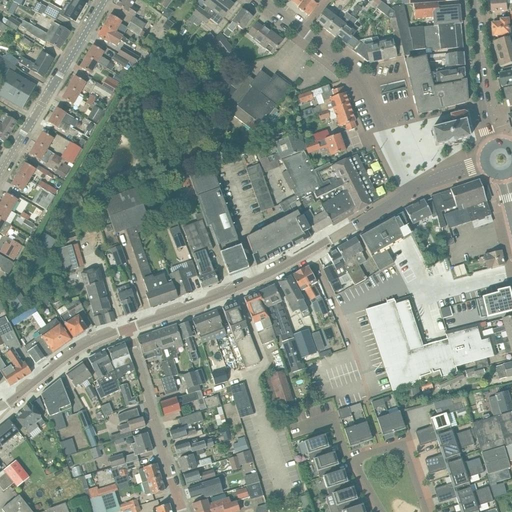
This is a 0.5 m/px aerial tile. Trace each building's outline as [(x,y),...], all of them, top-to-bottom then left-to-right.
[(69,21),(70,19),(75,22),(86,4),(78,0),(72,0),(69,5),(66,3),(59,14),(48,8),(50,5),(43,2),(42,4),(38,2),(37,1),(33,9),(42,13),(56,21),(59,15),(63,17),(69,21)] [(119,0),(116,5),(125,11),(134,16),(138,10),(131,6),(134,1),(132,0),(119,0)] [(158,0),(156,2),(166,9),(172,0),(158,0)] [(198,7),(192,14),(188,19),(198,26),(202,21),(206,24),(210,19),(218,25),(223,19),(233,5),(226,0),(207,0),(206,2),(203,0),(199,0),(195,5),(198,7)] [(297,0),(295,3),(299,6),(298,8),(308,16),(320,0),(297,0)] [(490,0),(492,12),(511,10),(511,3),(508,3),(507,0),(490,0)] [(434,27),(460,24),(461,24),(459,6),(438,8),(438,2),(442,2),(442,1),(438,2),(413,4),(414,19),(433,18),(434,27)] [(377,7),(378,7),(376,9),(385,15),(390,9),(381,2),(378,5),(377,7)] [(393,6),(396,18),(402,46),(404,56),(415,55),(414,50),(424,48),(432,48),(432,51),(452,49),(462,48),(460,24),(434,27),(408,28),(403,4),(401,4),(393,6)] [(242,9),(236,17),(223,34),(228,38),(237,26),(243,30),(252,17),(242,9)] [(316,23),(326,30),(336,17),(326,10),(316,23)] [(493,23),(494,37),(501,36),(502,40),(511,37),(511,10),(511,11),(511,18),(501,20),(501,23),(493,23)] [(336,17),(326,30),(335,38),(351,17),(352,16),(350,15),(347,12),(340,21),(336,17)] [(111,15),(104,26),(122,36),(127,28),(120,23),(121,21),(111,15)] [(130,22),(142,31),(146,24),(133,16),(130,22)] [(351,17),(335,38),(345,45),(347,47),(354,37),(353,36),(355,32),(358,28),(354,24),(357,20),(353,18),(352,16),(351,17)] [(5,24),(8,26),(13,29),(16,31),(20,23),(10,17),(8,20),(4,18),(1,21),(5,24)] [(396,47),(398,57),(404,56),(402,46),(396,18),(390,20),(396,47)] [(30,35),(37,38),(45,43),(46,42),(59,49),(65,40),(62,38),(61,40),(54,36),(53,38),(46,34),(43,32),(35,27),(23,21),(21,26),(22,27),(26,30),(26,31),(30,33),(30,35)] [(46,34),(43,32),(46,34),(53,38),(54,36),(61,40),(62,38),(65,40),(70,32),(53,22),(46,34)] [(130,22),(126,28),(138,36),(142,31),(130,22)] [(166,22),(163,27),(168,31),(172,25),(166,22)] [(253,39),(264,48),(272,54),(283,41),(263,26),(262,27),(257,23),(251,31),(249,33),(254,38),(253,39)] [(108,43),(109,42),(117,47),(120,40),(124,43),(130,46),(133,43),(104,26),(98,37),(108,43)] [(219,32),(201,49),(206,54),(219,42),(229,53),(234,49),(219,32)] [(363,44),(356,54),(367,62),(369,62),(369,63),(383,61),(378,40),(378,36),(371,38),(371,39),(360,42),(363,44)] [(23,37),(19,43),(29,50),(33,44),(34,42),(28,38),(27,40),(23,37)] [(347,47),(352,50),(359,41),(354,37),(347,47)] [(391,37),(378,40),(383,61),(396,58),(392,41),(391,37)] [(511,37),(494,42),(498,55),(511,50),(511,37)] [(172,39),(167,47),(172,51),(178,43),(172,39)] [(359,41),(352,50),(356,54),(363,44),(360,42),(359,41)] [(93,46),(86,57),(97,63),(106,68),(109,62),(101,57),(103,52),(93,46)] [(117,54),(129,61),(129,62),(135,76),(139,72),(141,69),(134,65),(134,64),(139,57),(121,47),(117,54)] [(511,50),(498,55),(501,67),(511,64),(511,50)] [(43,77),(53,59),(41,52),(34,65),(21,57),(18,63),(43,77)] [(439,55),(431,56),(431,62),(439,62),(439,60),(441,60),(442,68),(464,66),(463,53),(439,55)] [(114,54),(111,60),(125,68),(128,62),(114,54)] [(28,97),(34,86),(13,74),(17,67),(1,56),(0,55),(0,65),(3,68),(0,73),(0,80),(3,82),(28,97)] [(97,63),(86,57),(80,68),(91,74),(97,63)] [(425,57),(405,62),(408,75),(409,79),(411,87),(418,115),(466,103),(466,102),(465,81),(454,83),(435,87),(433,85),(430,75),(429,71),(425,57)] [(503,78),(501,78),(503,87),(511,85),(511,66),(505,69),(506,73),(502,74),(503,78)] [(127,71),(123,68),(119,75),(124,78),(127,71)] [(444,68),(429,71),(430,75),(433,85),(435,87),(454,83),(465,81),(464,68),(445,71),(444,68)] [(229,96),(231,98),(223,108),(255,133),(268,117),(271,119),(278,110),(275,108),(276,106),(291,87),(274,74),(271,79),(261,71),(253,80),(240,70),(229,84),(228,86),(227,88),(227,91),(228,93),(229,96)] [(116,74),(112,79),(120,84),(123,78),(116,74)] [(75,76),(68,87),(79,94),(83,86),(85,83),(75,76)] [(105,80),(102,86),(113,92),(113,93),(117,87),(105,80)] [(3,82),(0,87),(0,95),(21,108),(27,97),(28,98),(28,97),(3,82)] [(93,88),(110,98),(113,92),(102,86),(97,83),(93,88)] [(73,105),(73,104),(78,107),(84,97),(79,94),(68,87),(62,98),(73,105)] [(318,114),(349,103),(345,93),(342,87),(331,91),(331,92),(323,94),(321,88),(310,91),(298,96),(301,103),(312,99),(312,98),(316,97),(319,105),(315,107),(318,114)] [(345,125),(347,131),(356,128),(354,122),(355,122),(349,103),(318,114),(320,121),(329,117),(330,120),(336,117),(339,127),(345,125)] [(88,117),(97,122),(103,111),(95,106),(88,117)] [(70,126),(74,119),(70,116),(67,114),(56,108),(52,115),(70,126)] [(0,139),(4,142),(16,122),(7,117),(9,115),(4,112),(0,119),(0,120),(3,122),(0,127),(0,139)] [(444,147),(462,143),(461,140),(469,138),(465,122),(466,121),(468,118),(467,113),(464,112),(450,115),(451,119),(443,121),(444,126),(431,129),(436,146),(443,144),(444,147)] [(59,129),(66,133),(70,126),(52,115),(48,123),(59,129)] [(42,132),(36,143),(47,150),(53,139),(42,132)] [(275,142),(280,155),(282,159),(306,150),(300,133),(275,142)] [(340,134),(330,138),(307,146),(308,152),(321,147),(321,149),(327,147),(330,156),(345,151),(340,134)] [(70,150),(64,160),(72,164),(81,149),(70,142),(66,148),(70,150)] [(36,143),(29,154),(38,159),(45,164),(52,153),(47,150),(36,143)] [(282,159),(280,155),(274,158),(273,157),(263,161),(256,146),(254,147),(262,167),(282,159)] [(249,246),(257,266),(311,238),(309,234),(314,231),(315,233),(336,221),(313,171),(313,170),(304,151),(281,160),(287,171),(293,182),(296,188),(292,190),(295,196),(281,204),(279,205),(286,217),(246,238),(249,246)] [(313,171),(336,221),(345,216),(347,218),(372,204),(349,158),(331,167),(329,163),(320,167),(314,171),(313,170),(313,171)] [(24,163),(18,174),(29,180),(35,169),(24,163)] [(55,173),(64,178),(71,166),(64,163),(62,166),(60,165),(55,173)] [(246,168),(261,211),(274,207),(259,163),(246,168)] [(39,171),(46,175),(48,171),(41,167),(39,171)] [(225,267),(229,276),(230,275),(233,273),(236,271),(240,269),(243,269),(247,269),(249,268),(234,227),(233,228),(212,167),(188,174),(192,186),(196,195),(196,197),(197,196),(207,225),(211,224),(214,235),(213,235),(225,267)] [(11,185),(20,190),(22,191),(29,180),(18,174),(11,185)] [(186,184),(184,176),(178,178),(181,186),(186,184)] [(450,190),(432,196),(437,215),(441,228),(446,226),(441,212),(457,207),(458,211),(445,215),(449,229),(461,225),(471,222),(491,214),(486,201),(479,180),(450,189),(450,190)] [(38,185),(55,195),(57,191),(40,181),(38,185)] [(189,198),(196,195),(192,186),(186,189),(189,198)] [(149,221),(137,188),(103,201),(112,224),(114,230),(115,234),(126,230),(148,294),(146,295),(150,308),(178,298),(172,282),(168,284),(165,274),(154,278),(135,226),(149,221)] [(41,189),(33,202),(46,210),(47,208),(54,196),(41,189)] [(6,194),(0,205),(11,211),(18,200),(6,194)] [(437,215),(432,196),(430,197),(431,199),(425,202),(424,200),(405,209),(412,225),(431,215),(432,218),(437,215)] [(24,209),(36,215),(39,209),(28,203),(24,209)] [(0,205),(0,204),(0,219),(5,222),(11,211),(0,205)] [(25,219),(27,220),(29,216),(22,212),(20,216),(25,219)] [(377,227),(388,247),(403,239),(401,234),(409,229),(402,214),(401,214),(401,213),(394,217),(393,217),(379,225),(379,226),(377,227)] [(0,219),(0,232),(5,236),(11,226),(5,222),(0,219)] [(25,219),(23,223),(32,228),(35,225),(29,221),(27,220),(25,219)] [(198,278),(202,289),(218,283),(218,282),(221,281),(217,272),(214,273),(207,252),(212,250),(202,220),(195,223),(183,227),(193,255),(201,277),(198,278)] [(107,232),(114,230),(112,224),(105,226),(107,232)] [(371,257),(379,271),(394,263),(386,249),(388,247),(377,227),(375,228),(374,228),(359,236),(371,257)] [(42,232),(32,248),(46,256),(56,240),(42,232)] [(181,234),(173,238),(177,249),(186,245),(181,234)] [(14,241),(22,246),(25,240),(17,236),(14,241)] [(4,255),(14,260),(22,246),(14,241),(8,238),(5,242),(6,242),(1,252),(5,254),(4,255)] [(345,268),(347,272),(348,273),(355,285),(367,278),(358,265),(366,261),(361,253),(363,252),(356,238),(337,248),(342,257),(340,258),(345,268)] [(443,241),(445,247),(455,244),(453,238),(443,241)] [(77,243),(71,245),(57,249),(64,272),(78,268),(78,267),(84,265),(77,243)] [(111,249),(117,266),(126,263),(119,246),(111,249)] [(340,277),(348,273),(347,272),(345,268),(340,258),(342,257),(337,248),(327,254),(337,270),(340,277)] [(485,262),(487,269),(504,265),(501,251),(488,254),(483,255),(485,262)] [(0,267),(2,269),(1,270),(8,274),(14,264),(0,255),(0,267)] [(169,275),(172,282),(178,298),(181,297),(192,293),(187,279),(193,277),(197,275),(191,260),(180,265),(182,271),(169,275)] [(463,264),(453,267),(456,277),(467,274),(463,264)] [(332,266),(324,270),(332,289),(333,290),(334,293),(342,289),(341,286),(332,266)] [(308,267),(301,271),(316,298),(321,310),(325,309),(321,298),(320,296),(314,285),(317,283),(313,275),(308,267)] [(114,320),(115,320),(112,312),(111,313),(99,269),(82,273),(86,287),(94,317),(93,318),(96,326),(96,324),(114,319),(114,320)] [(302,292),(304,290),(312,303),(316,313),(321,310),(316,298),(301,271),(292,276),(297,284),(302,292)] [(293,314),(299,310),(300,313),(303,318),(310,315),(308,310),(298,292),(290,277),(278,283),(286,297),(284,298),(288,305),(293,314)] [(118,295),(125,317),(136,313),(135,310),(138,309),(135,299),(131,290),(130,290),(128,285),(116,289),(118,295)] [(274,286),(258,293),(264,305),(266,310),(269,317),(276,337),(280,335),(282,342),(294,338),(285,313),(284,310),(281,302),(274,286)] [(497,293),(480,298),(484,318),(511,311),(511,294),(510,288),(497,291),(497,292),(497,293)] [(258,293),(244,299),(262,345),(276,340),(275,337),(276,337),(269,317),(266,310),(264,305),(258,293)] [(426,345),(410,296),(366,310),(393,391),(457,373),(456,367),(475,361),(486,358),(496,355),(491,336),(484,338),(482,332),(480,323),(473,325),(445,332),(447,339),(426,345)] [(23,297),(12,305),(15,311),(27,303),(23,297)] [(65,324),(68,330),(73,338),(87,330),(78,316),(76,314),(83,310),(79,301),(79,300),(64,306),(57,311),(61,316),(60,316),(65,324)] [(260,362),(237,302),(222,308),(245,368),(260,362)] [(22,314),(25,319),(37,312),(34,306),(22,314)] [(215,339),(226,334),(217,310),(206,314),(215,339)] [(11,320),(14,326),(25,319),(22,314),(11,320)] [(202,344),(215,339),(206,314),(192,320),(202,344)] [(484,338),(491,336),(491,335),(505,331),(511,329),(511,316),(503,319),(505,326),(482,332),(484,338)] [(56,319),(46,326),(53,336),(55,335),(63,346),(71,340),(56,319)] [(12,364),(11,364),(14,370),(13,371),(20,380),(31,373),(24,362),(23,363),(14,350),(21,347),(9,323),(3,326),(0,320),(0,336),(4,345),(8,353),(6,354),(12,364)] [(186,347),(190,361),(191,362),(194,363),(197,362),(198,360),(196,352),(197,352),(192,338),(196,337),(193,327),(191,328),(189,322),(179,325),(182,335),(184,341),(186,340),(188,346),(186,347)] [(176,325),(164,329),(174,359),(177,358),(176,354),(178,353),(176,347),(182,345),(176,325)] [(41,335),(37,338),(48,356),(63,346),(55,335),(53,336),(46,326),(38,331),(41,335)] [(164,329),(152,333),(155,344),(160,343),(161,348),(162,348),(161,349),(165,362),(168,361),(173,376),(178,375),(173,359),(174,359),(164,329)] [(308,329),(293,335),(297,346),(301,359),(316,353),(309,331),(308,329)] [(511,329),(505,331),(507,338),(495,341),(497,345),(503,343),(503,344),(511,341),(511,329)] [(152,333),(137,338),(144,360),(154,357),(155,357),(153,350),(161,348),(160,343),(155,344),(152,333)] [(317,348),(320,347),(316,335),(317,334),(316,333),(312,334),(313,336),(317,348)] [(320,347),(321,346),(322,350),(327,349),(325,345),(324,345),(320,333),(317,334),(316,335),(320,347)] [(27,352),(36,364),(48,356),(37,338),(34,340),(24,347),(27,352)] [(511,341),(503,344),(504,349),(498,351),(500,356),(511,351),(511,341)] [(118,380),(124,378),(123,375),(134,370),(132,362),(124,342),(108,349),(118,380)] [(297,346),(285,351),(293,373),(298,371),(300,376),(306,374),(301,359),(297,346)] [(101,399),(120,389),(119,386),(117,380),(118,380),(108,349),(107,349),(108,349),(105,351),(105,350),(88,358),(92,367),(98,379),(96,380),(99,387),(96,389),(101,399)] [(0,371),(4,378),(6,380),(10,387),(20,380),(13,371),(14,370),(11,364),(10,365),(10,366),(7,368),(0,357),(0,371)] [(486,358),(475,361),(477,369),(488,366),(486,358)] [(166,377),(160,379),(165,395),(177,391),(173,377),(173,376),(168,361),(165,362),(161,364),(166,377)] [(511,362),(496,367),(500,380),(511,376),(511,362)] [(66,375),(71,383),(76,389),(92,377),(88,371),(82,363),(66,375)] [(474,371),(473,368),(465,371),(467,378),(475,375),(484,372),(483,368),(474,371)] [(225,370),(212,374),(216,386),(228,382),(225,370)] [(186,389),(188,394),(188,395),(201,390),(199,385),(194,371),(183,375),(188,389),(186,389)] [(283,371),(261,378),(272,413),(287,408),(285,403),(293,401),(283,371)] [(464,378),(462,373),(438,384),(440,389),(464,378)] [(60,379),(40,395),(50,417),(72,409),(60,379)] [(421,385),(423,395),(433,392),(430,382),(421,385)] [(232,395),(246,391),(244,383),(230,387),(232,395)] [(120,389),(126,407),(138,404),(136,397),(131,398),(127,384),(119,386),(120,389)] [(91,386),(86,389),(91,399),(97,396),(91,386)] [(417,386),(412,387),(412,389),(413,395),(420,394),(418,387),(417,386)] [(170,400),(160,403),(164,416),(180,411),(178,406),(203,398),(201,390),(188,395),(188,394),(176,398),(170,400)] [(232,395),(235,403),(248,399),(246,391),(232,395)] [(489,399),(492,409),(491,410),(493,415),(511,410),(511,402),(511,403),(508,392),(496,395),(496,396),(489,399)] [(221,406),(218,396),(204,400),(208,410),(221,406)] [(32,404),(39,414),(44,410),(39,398),(32,404)] [(235,403),(237,411),(251,407),(248,399),(235,403)] [(105,417),(113,414),(109,403),(101,406),(105,417)] [(432,426),(415,432),(417,439),(451,428),(456,427),(452,413),(463,409),(461,403),(435,409),(438,416),(430,419),(432,426)] [(15,417),(21,424),(29,434),(38,427),(36,424),(38,422),(42,427),(45,424),(37,414),(38,413),(35,409),(34,410),(29,404),(23,409),(23,410),(15,417)] [(217,408),(219,414),(214,416),(217,425),(222,424),(221,423),(226,422),(221,407),(217,408)] [(237,411),(240,419),(253,415),(251,407),(237,411)] [(337,411),(340,420),(352,416),(349,407),(337,411)] [(127,420),(127,421),(139,417),(137,409),(123,413),(117,416),(119,423),(127,420)] [(78,413),(85,429),(92,426),(85,410),(78,413)] [(499,471),(507,469),(510,468),(509,464),(505,452),(504,447),(511,445),(511,444),(511,411),(502,414),(473,423),(487,475),(495,472),(499,471)] [(181,427),(179,428),(169,431),(172,441),(187,436),(187,439),(202,434),(201,430),(196,431),(195,428),(185,431),(184,426),(203,420),(200,412),(178,418),(181,427)] [(399,412),(388,415),(394,432),(405,429),(399,412)] [(377,419),(381,433),(382,436),(394,432),(388,415),(377,419)] [(116,434),(118,440),(123,438),(130,436),(128,432),(136,430),(145,427),(142,417),(139,417),(127,421),(128,424),(118,427),(120,433),(116,434)] [(0,448),(7,443),(19,433),(9,421),(0,428),(0,448)] [(366,423),(355,426),(361,443),(372,439),(366,423)] [(355,426),(344,430),(350,447),(361,443),(355,426)] [(228,428),(220,430),(222,437),(223,437),(225,442),(231,440),(228,428)] [(437,441),(439,448),(472,437),(470,430),(453,435),(451,428),(417,439),(420,446),(437,441)] [(108,458),(111,468),(136,460),(135,456),(152,450),(147,433),(133,438),(135,443),(131,445),(134,454),(123,457),(122,454),(108,458)] [(304,442),(298,444),(302,455),(308,453),(309,457),(310,460),(314,460),(327,455),(326,452),(325,449),(331,447),(329,439),(326,440),(325,435),(304,442)] [(235,453),(248,449),(244,437),(237,439),(238,443),(232,444),(235,453)] [(424,460),(427,468),(460,457),(458,449),(474,444),(472,437),(439,448),(442,455),(424,460)] [(198,443),(197,439),(174,446),(177,456),(193,451),(203,448),(205,448),(203,441),(198,443)] [(204,441),(206,448),(214,446),(212,439),(204,441)] [(98,447),(90,449),(93,460),(102,457),(98,447)] [(249,450),(236,455),(236,456),(237,456),(240,466),(253,462),(249,450)] [(327,455),(314,460),(318,474),(320,478),(323,477),(337,472),(336,469),(335,466),(341,464),(338,456),(336,457),(334,452),(327,455)] [(69,455),(65,456),(69,467),(73,466),(69,455)] [(194,462),(192,455),(178,459),(182,473),(192,470),(212,464),(210,457),(194,462)] [(228,459),(232,471),(240,468),(240,466),(237,456),(236,456),(228,459)] [(447,469),(449,476),(481,465),(479,458),(463,464),(460,457),(427,468),(429,475),(447,469)] [(16,460),(0,472),(0,473),(1,475),(5,472),(13,484),(16,488),(30,478),(16,460)] [(137,463),(136,460),(111,468),(110,468),(113,479),(114,479),(116,485),(115,486),(110,491),(110,492),(118,490),(128,486),(125,475),(129,474),(132,469),(140,466),(139,462),(137,463)] [(138,470),(142,483),(161,477),(156,464),(143,468),(138,470)] [(434,489),(436,496),(470,485),(467,478),(484,472),(481,465),(449,476),(451,483),(434,489)] [(71,469),(74,477),(82,474),(80,466),(71,469)] [(183,474),(186,485),(215,476),(213,470),(199,474),(197,470),(183,474)] [(337,472),(323,477),(328,491),(329,495),(333,494),(346,489),(345,486),(344,483),(350,481),(348,474),(345,474),(344,470),(337,472)] [(0,487),(3,491),(13,484),(5,472),(1,475),(0,473),(0,487)] [(499,484),(495,472),(487,475),(491,486),(499,484)] [(80,477),(88,500),(92,499),(92,498),(84,475),(80,477)] [(161,477),(142,483),(145,495),(151,493),(151,495),(165,491),(161,477)] [(205,497),(221,492),(218,480),(211,482),(202,484),(187,489),(190,498),(200,496),(205,494),(205,497)] [(246,486),(249,497),(254,495),(254,498),(263,495),(259,482),(256,483),(256,484),(246,486)] [(456,498),(458,505),(491,494),(488,487),(472,492),(470,485),(436,496),(439,503),(456,498)] [(97,487),(91,489),(94,498),(100,496),(98,490),(97,487)] [(105,487),(98,490),(100,496),(101,495),(101,496),(107,494),(105,487)] [(346,489),(333,494),(338,509),(339,511),(342,511),(356,507),(355,504),(354,500),(359,499),(357,491),(355,492),(353,487),(346,489)] [(236,491),(238,499),(248,497),(246,488),(236,491)] [(459,511),(478,511),(477,506),(493,501),(491,494),(458,505),(461,511),(459,511)] [(88,500),(88,502),(91,511),(106,511),(101,496),(101,495),(100,496),(94,498),(92,498),(92,499),(88,500)] [(31,511),(19,496),(9,503),(2,509),(3,511),(68,511),(66,505),(47,511),(31,511)] [(192,504),(194,511),(204,511),(237,502),(237,501),(230,503),(229,497),(208,504),(207,499),(202,501),(192,504)] [(129,503),(130,508),(131,509),(138,506),(137,500),(129,503)] [(237,502),(204,511),(223,511),(224,511),(223,511),(236,511),(240,511),(237,502)]
